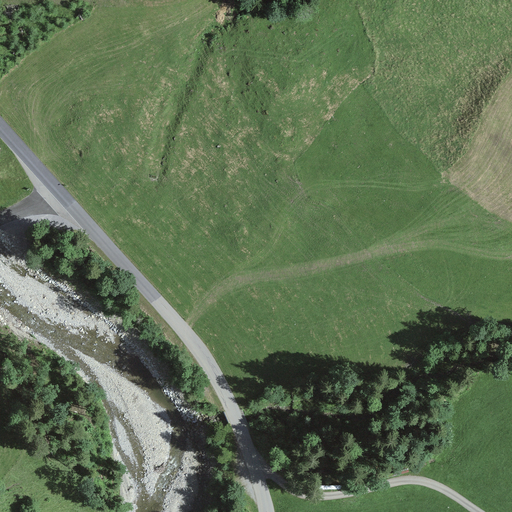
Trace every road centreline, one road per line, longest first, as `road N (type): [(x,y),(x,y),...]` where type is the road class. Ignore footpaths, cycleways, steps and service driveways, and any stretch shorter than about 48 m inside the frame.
road 1 (tertiary): [(0,128),(204,355),(254,463),(266,511)]
road 2 (track): [(478,511),(414,479),(304,494),(254,463)]
